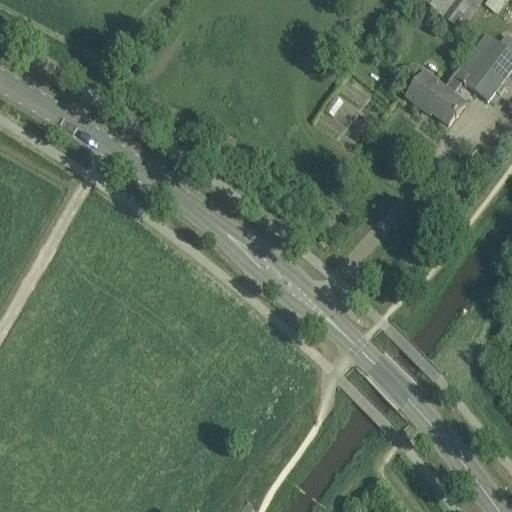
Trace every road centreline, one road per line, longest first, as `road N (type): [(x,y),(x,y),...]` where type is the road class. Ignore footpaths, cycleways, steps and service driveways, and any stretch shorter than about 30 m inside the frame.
road 1 (tertiary): [(228,235),(111,147),(0,84)]
road 2 (tertiary): [(498,511),(346,337)]
road 3 (track): [(0,335),(111,147)]
road 4 (tertiary): [(346,337),(291,271),(248,239),(228,235)]
road 5 (tertiary): [(228,235),(271,289),(327,332),(346,337)]
